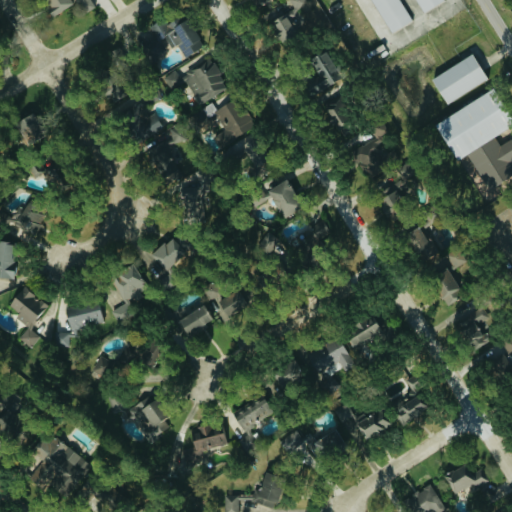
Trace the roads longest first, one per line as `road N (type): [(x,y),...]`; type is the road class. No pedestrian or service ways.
road 1 (tertiary): [(511,464),(220,0)]
road 2 (residential): [(66,263),(98,241),(116,193),(103,155),(47,66)]
road 3 (residential): [(387,265),(197,388)]
road 4 (tertiary): [(0,95),(157,0)]
road 5 (residential): [(481,414),(343,511)]
